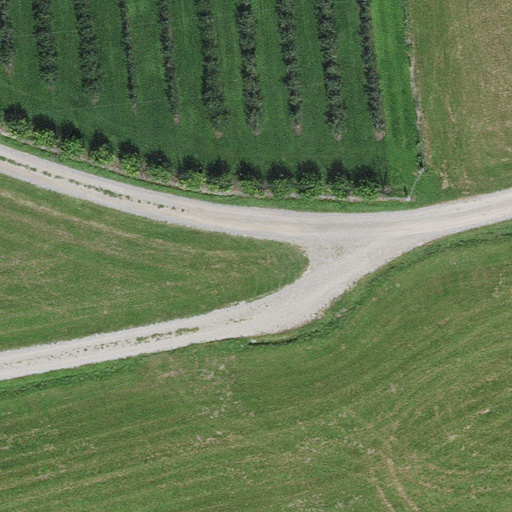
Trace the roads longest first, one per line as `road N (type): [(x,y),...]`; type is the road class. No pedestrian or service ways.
road 1 (track): [(0,369),(268,318),(301,300),(371,235),(229,218),(0,157)]
road 2 (track): [(371,235),(511,202)]
